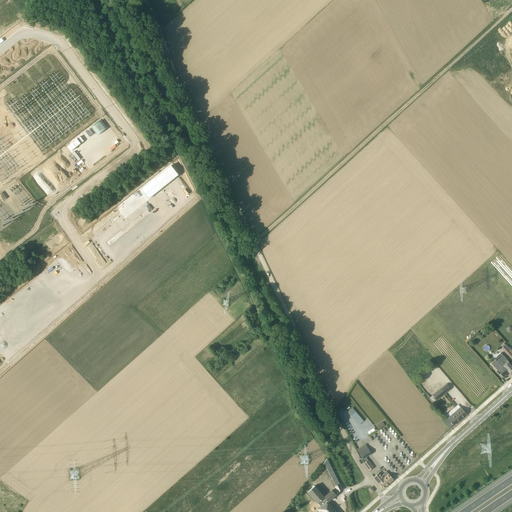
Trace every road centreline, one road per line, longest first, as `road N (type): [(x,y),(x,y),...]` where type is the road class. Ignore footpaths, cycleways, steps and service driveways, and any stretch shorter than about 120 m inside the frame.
road 1 (track): [(105,0),(129,34),(342,484)]
road 2 (track): [(357,460),(142,0)]
road 3 (track): [(253,243),(511,10)]
